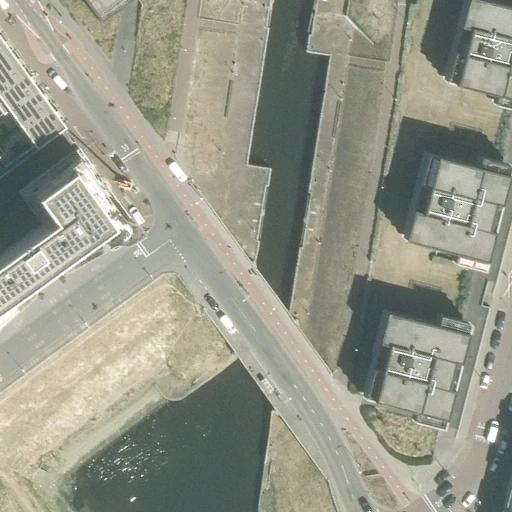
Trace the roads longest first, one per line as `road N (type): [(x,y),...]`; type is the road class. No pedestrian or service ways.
road 1 (residential): [(357,511),(327,432),(185,229)]
road 2 (residential): [(185,229),(20,0)]
road 3 (residential): [(0,367),(185,229)]
road 4 (residential): [(428,511),(476,468),(511,344)]
road 5 (unknown): [(103,116),(0,199)]
